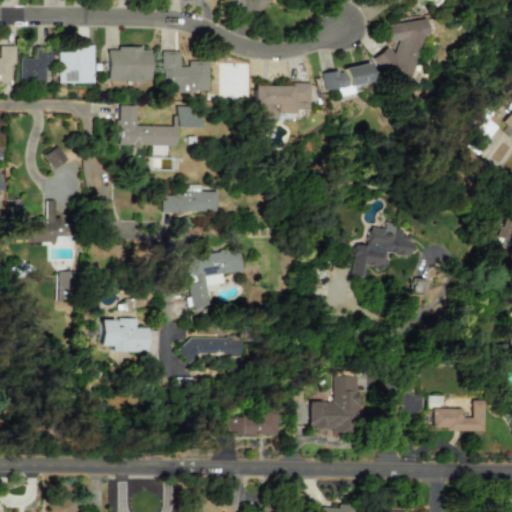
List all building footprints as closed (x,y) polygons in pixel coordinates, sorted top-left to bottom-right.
[(384,25),(386,42),(393,41),(394,50),(379,52),(384,90),(413,86),(409,57),(420,56),(418,38),(426,37),(424,19),(384,25)] [(90,83),(90,45),(68,45),(68,52),(55,52),(55,83),(90,83)] [(33,46),(33,58),(17,59),(18,84),(43,83),(42,64),(48,63),(48,46),(33,46)] [(148,81),(147,48),(104,48),(104,82),(148,81)] [(205,90),(205,61),(185,61),(185,67),(177,67),(177,51),(159,51),(159,85),(190,85),(190,90),(205,90)] [(339,68),(339,69),(318,73),(322,91),(335,88),(336,97),(352,94),(350,85),(370,81),(367,62),(339,68)] [(251,85),(250,112),(260,112),(260,121),(275,121),(275,114),(294,114),(294,110),(306,110),(306,85),(251,85)] [(511,104),(499,121),(511,132),(511,104)] [(132,126),(132,106),(114,105),(114,145),(147,146),(146,155),(161,155),(161,146),(171,146),(172,126),(132,126)] [(194,127),(194,106),(171,106),(171,127),(194,127)] [(42,153),(49,168),(63,161),(55,146),(42,153)] [(157,211),(212,212),(212,192),(195,191),(195,184),(176,184),(176,194),(157,194),(157,211)] [(13,243),(50,242),(50,237),(61,237),(61,218),(51,218),(51,200),(41,200),(42,220),(13,221),(13,243)] [(406,256),(408,236),(400,235),(400,230),(391,229),(390,235),(380,234),(380,228),(366,227),(363,246),(350,245),(347,276),(360,278),(361,267),(381,269),(383,253),(406,256)] [(239,271),(236,248),(182,256),(189,307),(205,305),(202,286),(220,283),(218,274),(239,271)] [(52,300),(67,301),(68,272),(53,271),(52,300)] [(424,280),(410,278),(408,294),(422,295),(424,280)] [(96,346),(107,346),(107,352),(145,352),(146,328),(133,328),(133,318),(114,318),(114,320),(97,320),(96,346)] [(180,337),(179,357),(189,358),(189,354),(237,355),(237,338),(180,337)] [(305,430),(354,431),(354,376),(329,376),(329,402),(305,402),(305,430)] [(430,408),(429,429),(481,430),(481,400),(469,400),(469,417),(458,417),(459,408),(430,408)] [(218,434),(272,435),(273,405),(257,404),(257,417),(219,416),(218,434)]
